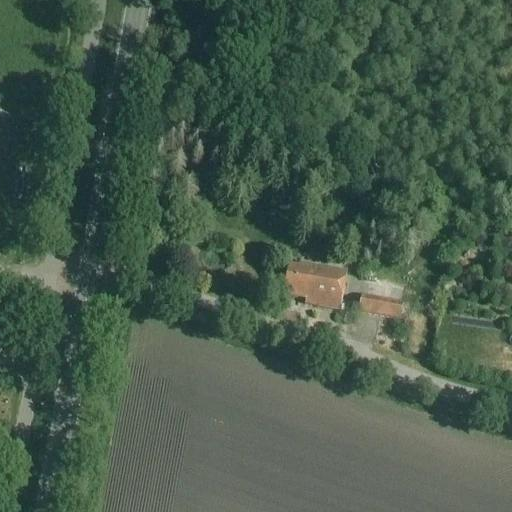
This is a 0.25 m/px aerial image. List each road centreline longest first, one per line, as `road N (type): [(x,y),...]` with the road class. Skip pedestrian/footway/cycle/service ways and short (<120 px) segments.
road 1 (unclassified): [(94,264),(478,401),(511,404)]
road 2 (secondary): [(94,264),(141,0)]
road 3 (unclassified): [(99,0),(54,257)]
road 4 (unclassified): [(54,257),(5,511)]
road 5 (secondary): [(44,511),(94,264)]
